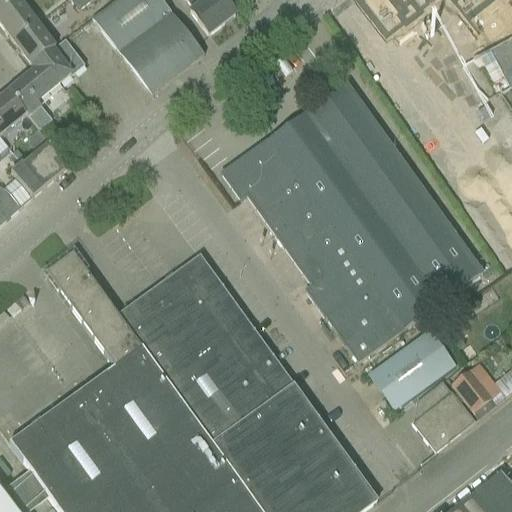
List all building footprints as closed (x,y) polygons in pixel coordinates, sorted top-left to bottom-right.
[(0,0),(0,18),(18,5),(14,0),(0,0)] [(78,15),(97,0),(74,0),(69,4),(78,15)] [(202,60),(155,0),(123,0),(91,25),(149,101),(202,60)] [(189,16),(195,24),(207,40),(224,28),(221,25),(231,17),(233,21),(234,20),(219,0),(186,0),(184,2),(192,13),(189,16)] [(511,0),(353,0),(351,3),(385,44),(404,31),(419,16),(438,0),(445,0),(491,53),(511,42),(511,0)] [(0,30),(12,47),(36,29),(18,5),(0,18),(0,30)] [(444,20),(434,26),(438,33),(448,27),(444,20)] [(448,27),(438,33),(442,40),(452,34),(448,27)] [(30,71),(54,52),(36,29),(12,47),(30,71)] [(452,34),(442,40),(445,47),(456,41),(452,34)] [(456,41),(445,47),(449,54),(460,48),(456,41)] [(511,42),(477,60),(497,98),(511,90),(511,42)] [(70,82),(84,71),(64,45),(54,52),(30,71),(34,75),(31,77),(36,83),(45,75),(57,89),(69,80),(70,82)] [(466,58),(455,64),(459,71),(470,65),(466,58)] [(438,74),(432,79),(436,86),(438,89),(445,84),(438,74)] [(36,107),(57,89),(45,75),(36,83),(31,77),(7,97),(25,119),(37,135),(50,124),(36,107)] [(432,79),(422,86),(426,93),(436,86),(432,79)] [(445,84),(438,89),(441,92),(445,99),(452,94),(445,84)] [(436,86),(426,93),(431,99),(441,92),(438,89),(436,86)] [(481,279),(356,105),(344,89),(220,179),(239,206),(245,201),(310,291),(304,296),(356,369),(373,357),(481,279)] [(441,92),(431,99),(436,106),(445,99),(441,92)] [(452,94),(445,99),(450,105),(452,108),(459,104),(452,94)] [(0,140),(25,119),(7,97),(0,102),(0,140)] [(445,99),(436,106),(440,112),(450,105),(445,99)] [(459,104),(452,108),(455,112),(459,118),(466,114),(459,104)] [(450,105),(440,112),(445,119),(455,112),(452,108),(450,105)] [(455,112),(445,119),(450,125),(459,118),(455,112)] [(466,114),(459,118),(464,125),(466,128),(473,123),(466,114)] [(459,118),(450,125),(454,132),(464,125),(459,118)] [(473,123),(466,128),(469,131),(473,138),(480,133),(473,123)] [(464,125),(454,132),(459,138),(469,131),(466,128),(464,125)] [(469,131),(459,138),(463,145),(473,138),(469,131)] [(511,177),(511,143),(493,157),(508,180),(511,177)] [(21,170),(41,194),(68,172),(48,147),(21,170)] [(41,194),(21,170),(20,168),(9,177),(31,203),(41,194)] [(1,193),(0,194),(0,229),(6,224),(18,214),(1,193)] [(8,268),(14,277),(41,258),(34,250),(8,268)] [(113,373),(139,354),(116,321),(72,259),(45,279),(113,373)] [(213,452),(294,394),(198,261),(116,321),(139,354),(140,353),(212,453),(213,452)] [(391,363),(375,375),(401,410),(417,399),(433,387),(453,372),(428,336),(407,351),(391,363)] [(8,449),(53,511),(256,511),(213,452),(212,453),(140,353),(139,354),(113,373),(8,449)] [(501,356),(490,363),(501,379),(511,372),(501,356)] [(490,403),(468,375),(449,390),(471,418),(490,403)] [(434,459),(473,427),(450,397),(449,398),(440,388),(414,409),(423,419),(410,429),(434,459)] [(256,511),(367,511),(376,506),(294,394),(213,452),(256,511)] [(511,511),(511,495),(499,479),(456,511),(511,511)] [(0,511),(9,511),(0,500),(0,511)]
